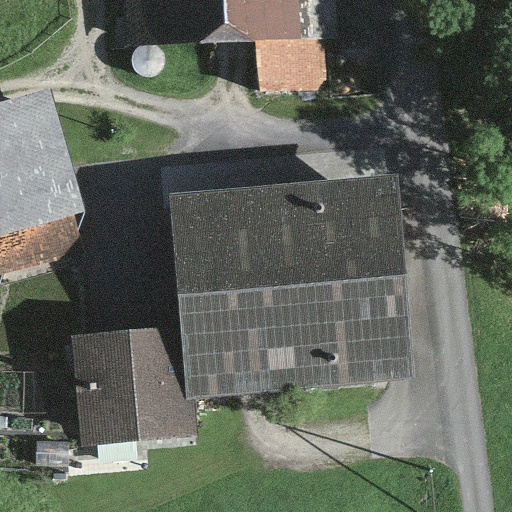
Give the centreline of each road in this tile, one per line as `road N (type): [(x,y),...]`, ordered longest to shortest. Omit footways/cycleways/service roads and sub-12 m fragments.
road 1 (track): [(404,0),(477,511)]
road 2 (track): [(0,82),(84,80),(258,126),(331,133),(423,124)]
